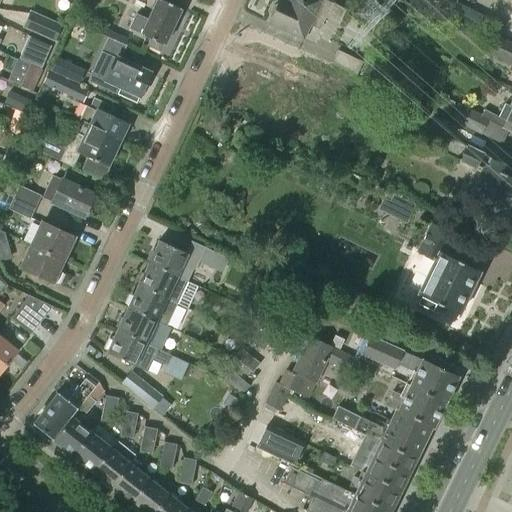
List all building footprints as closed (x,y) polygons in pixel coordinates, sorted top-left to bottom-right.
[(141,35),(149,39),(145,46),(159,53),(179,9),(159,0),(157,0),(148,20),(135,13),(128,29),(141,35)] [(345,10),(331,4),(323,0),(292,0),(291,4),(283,0),(278,0),(277,4),(272,6),(269,13),(270,18),(268,24),(303,41),(310,26),(319,30),(324,18),(338,25),(345,10)] [(437,0),(435,4),(451,12),(452,10),(456,0),(437,0)] [(499,25),(455,3),(452,10),(495,32),(499,25)] [(62,23),(29,9),(22,26),(54,40),(62,23)] [(511,43),(496,35),(487,54),(511,66),(511,43)] [(245,72),(289,93),(299,72),(308,76),(315,61),(279,44),(273,57),(256,49),(254,54),(252,52),(245,66),(248,67),(245,72)] [(362,62),(337,50),(331,63),(356,75),(362,62)] [(55,57),(48,70),(77,84),(83,71),(55,57)] [(98,59),(88,80),(100,86),(110,91),(118,95),(135,103),(141,91),(143,93),(149,80),(147,79),(149,74),(131,66),(114,57),(110,64),(98,59)] [(289,93),(245,72),(244,74),(243,76),(241,75),(234,88),(237,90),(235,94),(250,102),(243,115),(280,133),(287,118),(278,114),(289,93)] [(65,81),(60,92),(86,104),(91,93),(65,81)] [(428,110),(407,100),(407,101),(384,90),(377,103),(422,124),(428,110)] [(10,107),(27,115),(33,102),(16,95),(10,107)] [(453,103),(443,98),(438,108),(448,113),(453,103)] [(449,119),(480,135),(487,121),(480,117),(480,116),(456,104),(449,119)] [(480,117),(511,133),(511,106),(511,108),(504,104),(497,118),(483,111),(480,117)] [(84,105),(83,108),(77,120),(118,139),(125,124),(84,105)] [(22,126),(27,116),(15,111),(10,121),(22,126)] [(76,151),(106,166),(118,139),(77,120),(71,132),(82,137),(76,151)] [(0,146),(4,148),(10,135),(0,130),(0,146)] [(26,146),(34,149),(40,138),(32,134),(26,146)] [(40,138),(34,149),(63,163),(70,163),(72,160),(73,157),(69,152),(40,138)] [(511,168),(484,154),(483,156),(447,139),(441,151),(469,165),(468,167),(475,170),(469,183),(464,180),(456,196),(461,198),(460,201),(503,222),(511,202),(511,168)] [(41,197),(82,217),(92,194),(52,175),(41,197)] [(18,186),(13,197),(35,208),(40,196),(18,186)] [(0,196),(0,202),(9,206),(7,209),(29,219),(35,208),(13,197),(2,192),(0,196)] [(406,222),(410,215),(415,205),(392,194),(388,203),(384,200),(379,209),(406,222)] [(41,223),(31,246),(62,260),(72,238),(41,223)] [(457,315),(478,272),(443,255),(453,235),(430,224),(416,253),(433,261),(416,295),(420,296),(415,306),(430,314),(435,304),(457,315)] [(0,231),(0,261),(11,259),(4,233),(0,231)] [(158,241),(147,263),(175,277),(185,281),(186,281),(192,268),(195,262),(220,274),(227,260),(191,243),(186,254),(164,244),(158,241)] [(62,260),(31,246),(20,268),(51,283),(52,282),(55,283),(60,273),(57,271),(62,260)] [(140,273),(136,282),(138,283),(136,286),(165,299),(175,304),(186,281),(185,281),(175,277),(147,263),(142,274),(140,273)] [(136,286),(126,308),(165,326),(175,304),(165,299),(136,286)] [(51,307),(39,301),(27,296),(9,318),(29,334),(51,307)] [(119,318),(115,327),(117,328),(116,330),(146,344),(151,332),(163,337),(175,342),(179,333),(165,326),(126,308),(121,318),(119,318)] [(268,341),(265,339),(277,324),(258,315),(242,335),(261,350),(268,341)] [(116,330),(105,353),(146,372),(152,359),(165,366),(169,355),(146,344),(116,330)] [(0,338),(0,370),(25,339),(16,331),(7,343),(0,338)] [(331,348),(318,341),(308,336),(291,372),(314,384),(315,384),(325,362),(346,372),(353,358),(348,356),(331,348)] [(360,355),(394,370),(401,351),(368,337),(366,340),(360,354),(360,355)] [(252,373),(259,364),(240,348),(233,357),(252,373)] [(444,403),(456,377),(421,359),(408,385),(444,403)] [(270,390),(286,397),(290,390),(307,398),(314,384),(291,372),(283,369),(276,383),(274,382),(270,390)] [(241,395),(249,386),(229,370),(221,380),(241,395)] [(121,382),(133,392),(153,407),(160,398),(128,373),(121,382)] [(84,379),(93,387),(97,382),(90,376),(88,374),(84,379)] [(77,407),(85,396),(93,387),(84,379),(67,400),(66,399),(65,400),(56,393),(32,425),(34,426),(33,427),(48,440),(49,439),(51,440),(69,417),(77,407)] [(391,391),(384,406),(394,410),(430,427),(431,428),(444,403),(408,385),(402,396),(391,391)] [(279,412),(286,397),(270,390),(264,404),(279,412)] [(85,396),(77,407),(85,413),(93,403),(85,396)] [(112,423),(117,400),(117,399),(104,396),(99,420),(112,423)] [(337,406),(331,419),(378,442),(414,459),(425,438),(430,427),(394,410),(389,420),(384,430),(337,406)] [(131,438),(132,434),(136,414),(124,411),(119,435),(131,438)] [(51,440),(71,456),(89,433),(69,417),(51,440)] [(90,472),(109,448),(115,440),(96,424),(89,433),(71,456),(90,472)] [(265,426),(255,447),(260,450),(292,465),(302,444),(265,426)] [(151,453),(152,449),(156,429),(143,427),(139,451),(151,453)] [(163,442),(159,462),(158,466),(170,469),(175,445),(163,442)] [(364,463),(360,472),(399,491),(407,475),(414,459),(378,442),(370,457),(367,465),(364,463)] [(110,487),(128,464),(109,448),(90,472),(110,487)] [(323,454),(319,460),(330,466),(334,459),(323,454)] [(182,458),(177,482),(190,485),(195,461),(182,458)] [(110,487),(129,503),(148,479),(128,464),(110,487)] [(292,465),(283,484),(312,498),(304,511),(388,511),(345,491),(292,465)] [(353,476),(345,491),(388,511),(390,511),(399,491),(360,472),(357,478),(353,476)] [(140,511),(153,511),(167,494),(148,479),(129,503),(140,511)] [(194,501),(203,506),(211,492),(202,487),(194,501)] [(238,510),(245,496),(238,492),(231,507),(238,510)] [(153,511),(185,511),(187,510),(167,494),(153,511)] [(245,511),(252,499),(245,496),(238,510),(241,511),(245,511)]
